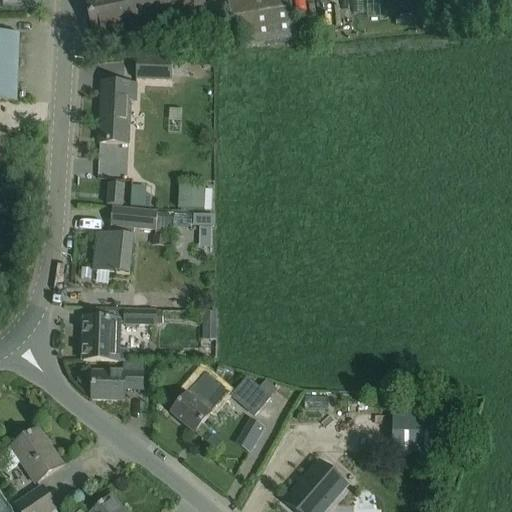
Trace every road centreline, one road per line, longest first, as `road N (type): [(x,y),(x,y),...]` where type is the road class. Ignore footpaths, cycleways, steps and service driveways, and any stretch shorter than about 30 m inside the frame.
road 1 (tertiary): [(13,337),(38,306),(50,261),(67,0)]
road 2 (unclassified): [(209,511),(55,384),(13,337)]
